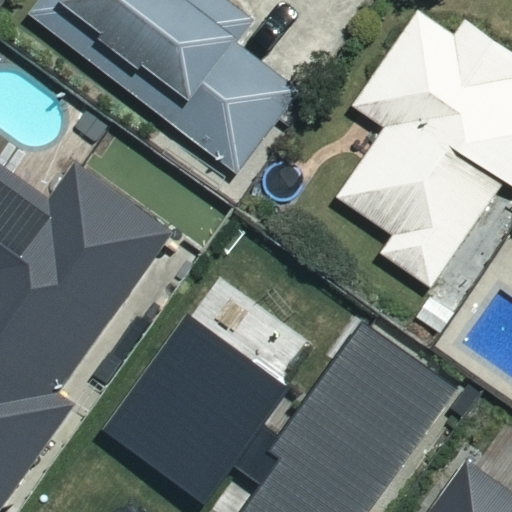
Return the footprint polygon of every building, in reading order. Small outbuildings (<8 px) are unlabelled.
[(58,0),(43,21),(252,176),(311,97),(249,50),(262,32),(218,0),(58,0)] [(467,41),(432,16),(366,109),(399,132),(351,200),(406,240),(394,257),(442,291),(511,191),(511,48),(478,24),(467,41)] [(181,238),(86,170),(55,214),(0,174),(0,511),(10,511),(83,410),(67,398),(181,238)] [(304,393),(204,320),(123,433),(223,505),(304,393)] [(379,511),(468,388),(384,328),(252,511),(379,511)] [(511,511),(511,485),(471,456),(431,511),(511,511)]
